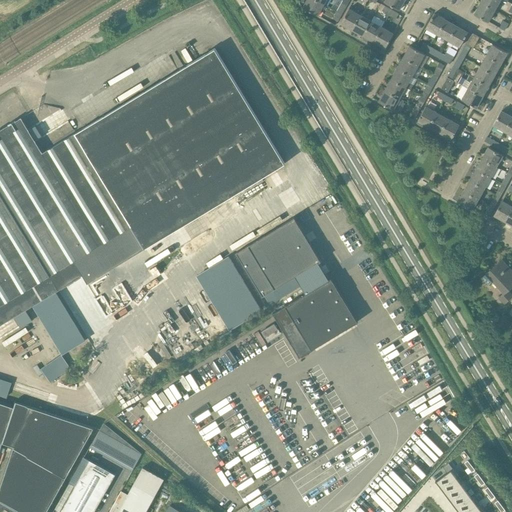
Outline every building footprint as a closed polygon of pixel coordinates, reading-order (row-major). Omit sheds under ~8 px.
[(324,4),(316,0),(307,0),(304,7),(303,6),(303,7),(318,16),(324,4)] [(343,0),(337,11),(341,14),(348,3),(343,0)] [(399,9),(404,0),(385,0),(384,2),(399,10),(399,9)] [(495,9),(500,0),(482,0),(482,2),(495,9)] [(495,9),(482,2),(475,13),(474,14),(480,17),(482,18),(488,21),(493,12),(495,9)] [(382,11),(389,15),(392,10),(385,6),(382,11)] [(341,23),(352,29),(360,15),(349,9),(340,23),(341,24),(341,23)] [(392,10),(389,15),(396,19),(399,14),(392,10)] [(341,14),(337,11),(333,18),(338,21),(341,14)] [(426,28),(437,34),(445,20),(435,14),(435,13),(434,13),(432,17),(431,19),(426,28)] [(360,15),(352,29),(363,35),(371,21),(360,15)] [(437,34),(448,40),(456,26),(445,20),(437,34)] [(371,21),(363,35),(374,42),(382,27),(371,21)] [(499,28),(504,30),(508,23),(503,21),(499,28)] [(467,32),(456,26),(448,40),(460,47),(468,32),(467,32)] [(382,27),(374,42),(385,47),(384,48),(385,48),(393,33),(382,27)] [(471,47),(473,48),(480,37),(472,33),(466,44),(471,47)] [(420,47),(428,51),(430,47),(423,43),(420,47)] [(465,57),(471,47),(466,44),(460,55),(465,57)] [(492,44),(486,55),(500,63),(506,53),(507,53),(507,52),(492,44)] [(410,46),(404,57),(418,65),(424,54),(409,46),(410,46)] [(442,53),(430,47),(428,51),(439,58),(442,53)] [(21,118),(0,130),(0,325),(14,317),(21,328),(32,320),(26,310),(33,306),(62,355),(86,340),(56,291),(59,290),(83,275),(88,283),(88,284),(146,249),(285,164),(215,48),(185,66),(83,128),(49,149),(42,153),(34,139),(41,135),(35,126),(29,130),(27,128),(21,118)] [(448,57),(442,53),(439,58),(446,61),(448,57)] [(460,55),(453,66),(458,68),(465,57),(460,55)] [(486,55),(480,66),(494,74),(500,63),(486,55)] [(418,65),(404,57),(398,68),(412,76),(418,65)] [(437,66),(433,73),(438,76),(443,69),(437,66)] [(458,68),(453,66),(447,77),(452,80),(458,68)] [(494,74),(480,66),(474,77),(469,74),(488,85),(494,74)] [(412,85),(408,83),(412,76),(398,68),(391,79),(406,87),(410,89),(412,85)] [(432,87),(438,76),(433,73),(427,85),(432,87)] [(488,85),(469,74),(465,80),(471,83),(468,88),(462,85),(482,96),(488,85)] [(446,91),(452,80),(447,77),(441,88),(446,91)] [(406,87),(391,79),(385,90),(400,98),(405,101),(405,100),(400,98),(406,87)] [(426,98),(432,87),(427,85),(421,96),(426,98)] [(482,96),(462,85),(456,97),(470,105),(472,106),(473,106),(476,108),(476,107),(482,96)] [(400,98),(385,90),(379,101),(378,101),(393,109),(398,112),(405,101),(400,98)] [(443,101),(446,96),(439,92),(436,97),(443,101)] [(426,98),(421,96),(419,100),(415,107),(420,109),(426,98)] [(454,100),(446,96),(443,101),(451,105),(454,100)] [(464,106),(457,102),(455,107),(462,111),(464,106)] [(429,127),(437,112),(426,106),(421,115),(420,115),(419,117),(417,121),(418,121),(429,127)] [(420,109),(415,107),(411,114),(416,116),(420,109)] [(493,125),(504,131),(511,117),(511,116),(501,111),(493,125)] [(429,127),(440,133),(448,118),(437,112),(429,127)] [(448,118),(440,133),(451,139),(450,139),(451,140),(453,136),(454,134),(459,125),(448,118)] [(495,147),(498,143),(487,137),(485,141),(495,147)] [(498,143),(495,147),(506,153),(509,149),(508,149),(510,145),(506,143),(504,147),(498,143)] [(488,147),(482,159),(496,166),(502,155),(488,147)] [(476,169),(490,177),(496,166),(482,159),(476,169)] [(484,188),(490,177),(476,169),(470,180),(484,188)] [(506,186),(511,175),(507,173),(502,183),(506,186)] [(484,188),(470,180),(464,191),(478,199),(484,188)] [(496,194),(500,197),(506,186),(502,183),(496,194)] [(472,210),(478,199),(464,191),(458,202),(472,210)] [(494,207),(500,197),(496,194),(490,205),(494,207)] [(494,215),(505,221),(511,208),(511,206),(502,201),(494,215)] [(488,219),(494,207),(490,205),(484,216),(488,219)] [(294,217),(236,252),(262,296),(265,295),(270,303),(300,285),(305,293),(314,288),(329,279),(321,266),(318,262),(321,261),(294,217)] [(262,310),(229,256),(196,275),(230,331),(262,310)] [(481,278),(487,285),(493,281),(504,293),(498,297),(504,304),(511,296),(511,295),(508,290),(511,285),(511,271),(501,260),(481,278)] [(274,312),(273,313),(274,315),(275,317),(281,327),(282,329),(283,329),(287,337),(290,341),(291,343),(297,353),(298,355),(299,357),(301,356),(307,352),(310,351),(311,350),(312,350),(314,349),(313,348),(321,344),(322,343),(330,338),(330,339),(331,338),(330,338),(338,333),(339,333),(346,328),(347,328),(348,328),(348,327),(355,323),(356,323),(358,322),(357,320),(356,320),(356,318),(352,312),(351,311),(350,309),(342,296),(342,295),(340,292),(337,287),(336,286),(334,283),(331,278),(329,279),(305,293),(304,294),(302,296),(301,296),(299,297),(300,297),(289,303),(287,305),(287,304),(285,306),(283,307),(274,312)] [(495,312),(489,318),(494,323),(500,317),(495,312)] [(404,334),(380,346),(383,353),(407,340),(404,334)] [(400,367),(423,353),(416,342),(393,356),(400,367)] [(41,369),(50,382),(71,368),(61,354),(41,369)] [(162,403),(222,373),(219,366),(223,363),(219,356),(180,376),(181,379),(150,395),(154,401),(158,399),(159,401),(161,400),(162,403)] [(0,395),(6,398),(11,382),(0,378),(0,395)] [(435,401),(448,393),(441,382),(428,390),(435,401)] [(12,407),(1,443),(12,446),(0,482),(0,500),(20,511),(46,511),(93,428),(14,402),(12,407)] [(0,444),(1,443),(12,407),(0,403),(0,444)] [(422,416),(435,410),(432,404),(423,408),(422,405),(417,407),(422,416)] [(201,430),(216,421),(209,410),(195,418),(201,430)] [(433,413),(424,422),(441,438),(446,433),(449,436),(454,432),(458,428),(449,419),(444,424),(433,413)] [(90,442),(128,471),(142,453),(104,423),(90,442)] [(393,462),(415,482),(429,466),(415,453),(419,449),(434,462),(443,451),(420,430),(411,440),(407,438),(399,447),(403,451),(393,462)] [(340,474),(376,454),(369,442),(361,447),(355,436),(342,443),(345,448),(330,456),(340,474)] [(323,454),(317,457),(331,480),(337,477),(323,454)] [(94,511),(115,474),(84,457),(69,483),(74,486),(59,511),(94,511)] [(146,511),(164,480),(164,479),(143,467),(128,494),(122,491),(109,511),(146,511)] [(390,468),(371,489),(394,510),(403,500),(401,498),(411,486),(390,468)] [(453,468),(435,481),(436,481),(441,488),(458,475),(453,468)] [(240,511),(291,511),(305,504),(301,498),(308,494),(294,472),(239,509),(240,511)] [(458,475),(441,488),(446,495),(463,482),(463,481),(461,483),(457,477),(458,475)] [(463,482),(446,495),(451,501),(468,488),(463,482)] [(468,488),(451,501),(456,508),(473,495),(471,496),(467,490),(468,489),(468,488)] [(389,511),(366,495),(353,511),(389,511)] [(473,495),(456,508),(458,511),(464,511),(478,502),(473,495)] [(17,511),(0,502),(0,511),(17,511)] [(478,502),(464,511),(478,511),(483,509),(478,502)]
